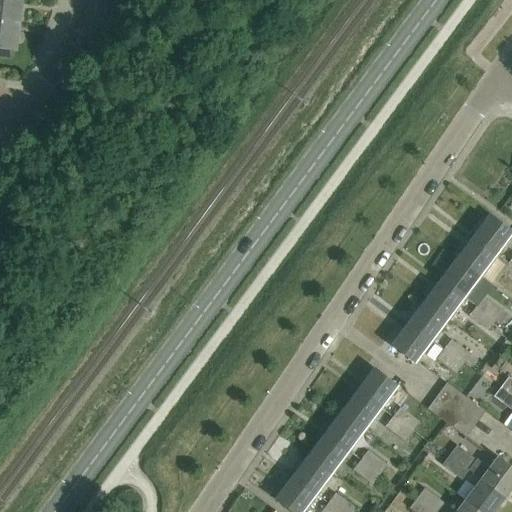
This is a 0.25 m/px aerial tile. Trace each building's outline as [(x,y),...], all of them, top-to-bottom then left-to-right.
[(20,0),(0,0),(0,21),(17,24),(20,0)] [(17,24),(0,21),(0,55),(9,57),(10,49),(14,49),(17,24)] [(473,236),(496,254),(511,233),(511,231),(490,215),(473,236)] [(457,258),(480,276),(496,254),(473,236),(457,258)] [(464,297),(480,276),(457,258),(440,280),(464,297)] [(511,266),(509,264),(502,274),(511,281),(511,266)] [(424,301),(447,319),(464,297),(440,280),(424,301)] [(476,307),(495,321),(502,312),(484,298),(476,307)] [(431,341),(447,319),(424,301),(407,323),(431,341)] [(476,307),(469,317),(488,331),(495,321),(476,307)] [(431,341),(407,323),(391,345),(414,362),(431,341)] [(444,350),(463,365),(470,355),(451,341),(444,350)] [(444,350),(437,360),(456,375),(463,365),(444,350)] [(357,391),(379,407),(395,386),(374,369),(357,391)] [(511,380),(509,378),(501,388),(511,395),(511,380)] [(440,393),(458,406),(464,397),(446,384),(440,393)] [(511,395),(501,388),(494,398),(511,412),(511,395)] [(379,407),(357,391),(341,412),(363,429),(379,407)] [(452,415),(458,406),(440,393),(434,402),(452,415)] [(464,397),(458,406),(478,421),(485,412),(464,397)] [(446,423),(452,415),(434,402),(428,410),(446,423)] [(472,430),(478,421),(458,406),(452,415),(472,430)] [(393,418),(412,432),(420,423),(401,408),(393,418)] [(363,429),(341,412),(324,434),(346,451),(363,429)] [(472,430),(452,415),(446,423),(467,438),(472,430)] [(393,418),(386,427),(405,442),(412,432),(393,418)] [(324,434),(308,456),(330,472),(346,451),(324,434)] [(458,446),(449,457),(503,496),(511,483),(511,468),(497,457),(488,469),(458,446)] [(361,461),(380,475),(387,466),(368,451),(361,461)] [(330,472),(308,456),(292,477),(314,494),(330,472)] [(464,501),(478,511),(490,511),(503,496),(449,457),(443,465),(461,479),(467,470),(480,480),(464,501)] [(361,461),(353,471),(372,485),(380,475),(361,461)] [(299,511),(314,494),(292,477),(275,499),(292,511),(299,511)] [(417,500),(433,511),(436,511),(442,503),(424,490),(417,500)] [(237,511),(257,511),(263,504),(248,494),(237,511)] [(328,504),(338,511),(352,511),(355,509),(335,494),(328,504)] [(413,511),(433,511),(417,500),(410,510),(413,511)] [(478,511),(464,501),(455,511),(478,511)]
